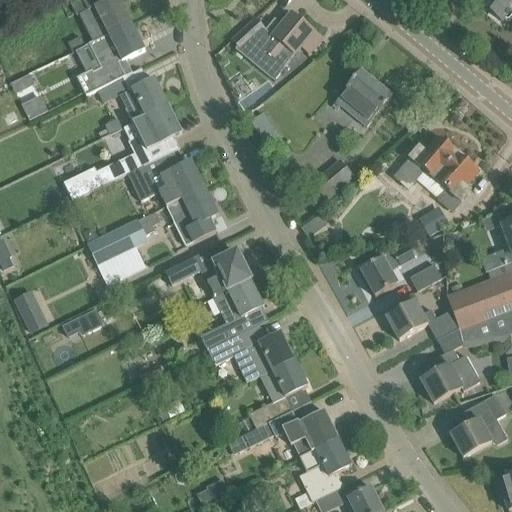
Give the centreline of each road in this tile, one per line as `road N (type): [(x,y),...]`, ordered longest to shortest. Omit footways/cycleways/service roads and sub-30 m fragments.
road 1 (residential): [(451,511),(410,461),(219,119),(200,74),(189,0)]
road 2 (secondary): [(511,118),(372,0)]
